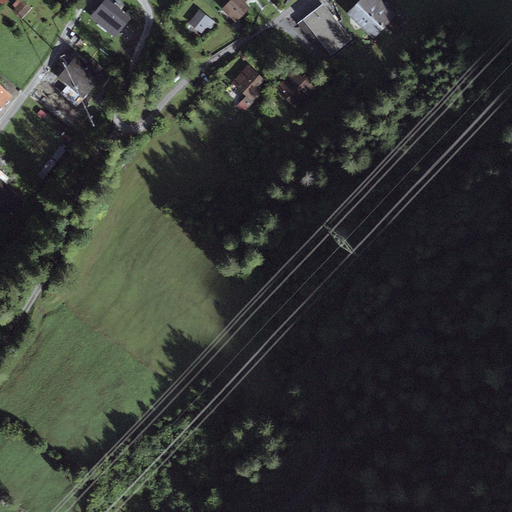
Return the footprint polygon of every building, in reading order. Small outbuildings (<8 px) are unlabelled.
[(32,8),(22,0),(13,12),(22,20),(32,8)] [(121,37),(134,20),(107,0),(105,0),(93,16),(121,37)] [(248,0),(230,0),(221,9),(235,24),(251,8),(246,3),(248,0)] [(396,14),(381,0),(359,0),(347,14),(373,38),(396,14)] [(352,40),(322,3),(298,24),(311,40),(316,36),(332,56),(352,40)] [(215,22),(199,9),(188,23),(201,33),(206,27),(209,29),(215,22)] [(78,55),(58,77),(84,99),(107,73),(91,59),(87,63),(78,55)] [(262,78),(248,65),(232,84),(246,96),(241,102),(249,108),(262,93),(255,87),(262,78)] [(292,70),(274,87),(296,111),(319,90),(308,78),(304,82),(292,70)] [(0,108),(11,97),(0,85),(0,108)] [(0,207),(9,217),(25,200),(11,188),(16,182),(0,167),(0,207)]
